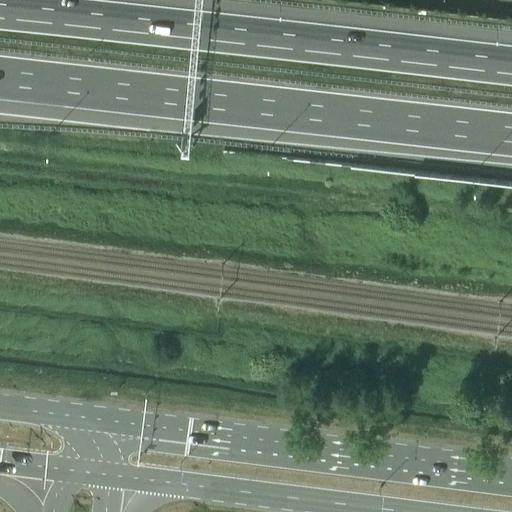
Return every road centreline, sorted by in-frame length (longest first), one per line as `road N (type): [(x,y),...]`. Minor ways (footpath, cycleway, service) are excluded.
road 1 (motorway): [(0,77),(511,135)]
road 2 (motorway): [(511,60),(0,5)]
road 3 (primary): [(511,471),(98,419)]
road 4 (primary): [(111,475),(404,511)]
